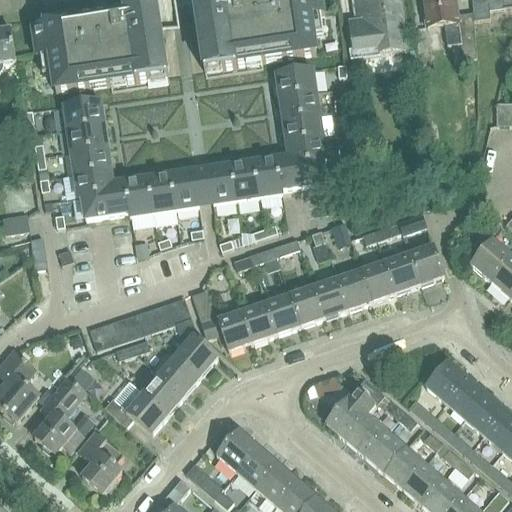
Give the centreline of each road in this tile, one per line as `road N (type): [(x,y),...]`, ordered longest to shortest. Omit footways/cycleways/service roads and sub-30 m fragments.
road 1 (residential): [(511,391),(464,331),(423,328),(261,392)]
road 2 (residential): [(261,392),(212,422),(132,511)]
road 3 (residential): [(382,511),(291,434),(261,392)]
